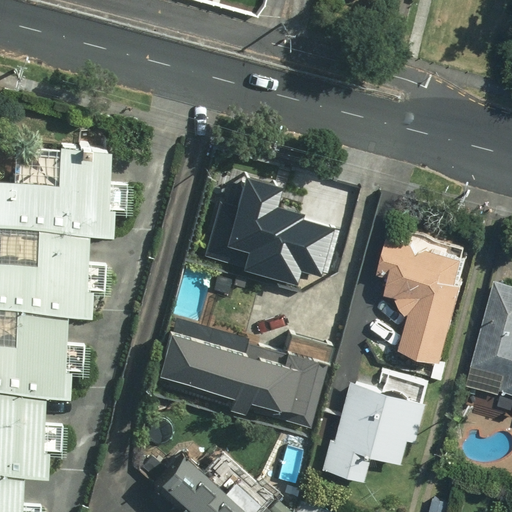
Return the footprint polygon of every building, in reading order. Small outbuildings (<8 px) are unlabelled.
[(52,185),(0,182),(0,227),(102,234),(103,207),(98,207),(102,150),(55,147),(52,185)] [(224,192),(209,248),(295,272),(299,257),(326,264),(340,212),(274,194),(279,174),(244,164),(235,196),(224,192)] [(31,267),(0,264),(0,309),(80,315),(82,289),(77,288),(80,235),(34,231),(31,267)] [(437,362),(457,285),(451,283),(458,257),(384,238),(375,274),(387,277),(383,294),(394,299),(398,310),(405,315),(397,351),(437,362)] [(511,284),(492,279),(469,363),(503,373),(498,391),(511,394),(511,284)] [(9,346),(0,345),(0,392),(58,396),(60,372),(55,372),(59,315),(12,312),(9,346)] [(166,321),(153,370),(307,412),(323,352),(248,332),(245,342),(166,321)] [(363,482),(370,457),(401,465),(408,440),(414,441),(424,404),(350,385),(335,440),(331,439),(322,471),(363,482)] [(0,473),(37,476),(39,450),(33,449),(37,397),(0,394),(0,473)] [(242,511),(176,454),(146,487),(174,511),(242,511)] [(0,511),(11,511),(14,476),(0,475),(0,511)] [(300,499),(297,511),(337,511),(338,508),(300,499)]
